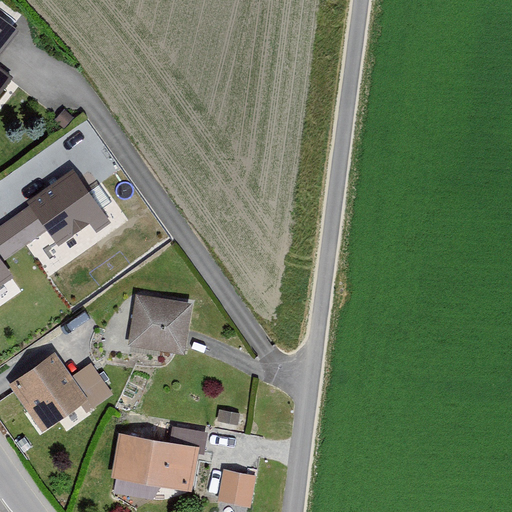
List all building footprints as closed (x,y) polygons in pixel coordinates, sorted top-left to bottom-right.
[(0,95),(15,76),(0,64),(0,54),(20,29),(0,13),(0,95)] [(106,216),(71,166),(24,199),(30,208),(46,232),(58,249),(106,216)] [(30,208),(0,228),(0,259),(2,263),(46,232),(30,208)] [(0,259),(0,287),(14,277),(2,263),(0,259)] [(184,349),(190,302),(136,296),(131,343),(184,349)] [(56,350),(9,383),(42,430),(81,403),(87,411),(113,393),(91,361),(73,374),(56,350)] [(120,432),(113,474),(192,487),(199,444),(120,432)] [(224,467),(218,498),(250,504),(256,474),(224,467)]
